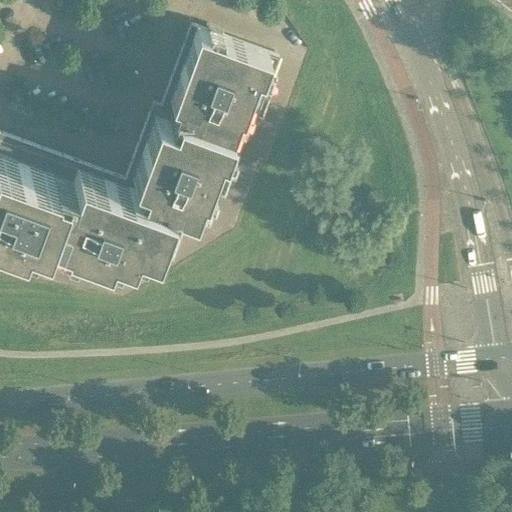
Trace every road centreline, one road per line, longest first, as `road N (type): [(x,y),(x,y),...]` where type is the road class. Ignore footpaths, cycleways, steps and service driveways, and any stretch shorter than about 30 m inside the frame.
road 1 (primary): [(0,455),(511,419)]
road 2 (primary): [(495,358),(0,407)]
road 3 (tertiary): [(402,27),(447,139),(495,358)]
